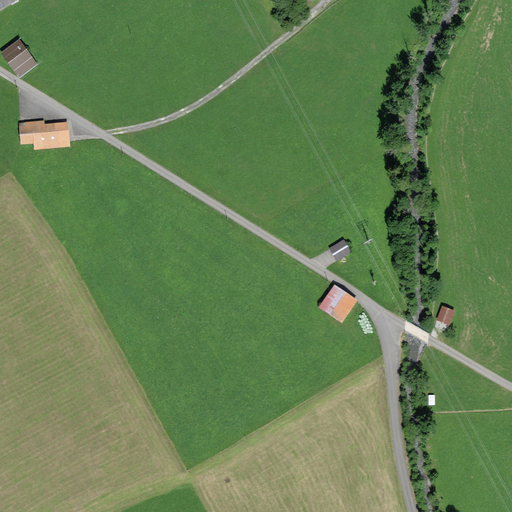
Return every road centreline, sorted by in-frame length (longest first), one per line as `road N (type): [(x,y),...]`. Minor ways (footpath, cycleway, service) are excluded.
road 1 (residential): [(0,71),(382,314)]
road 2 (residential): [(382,314),(412,511)]
road 3 (residential): [(382,314),(501,381)]
